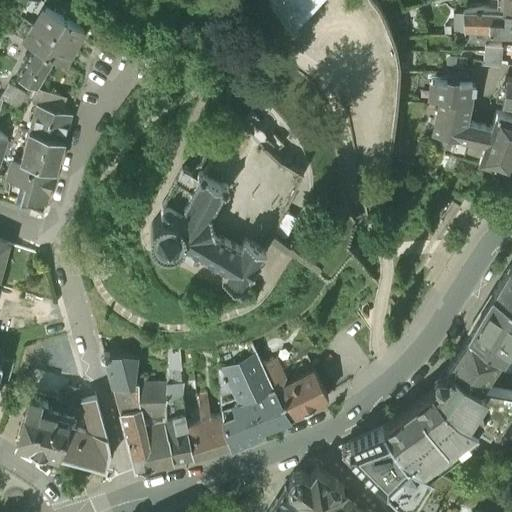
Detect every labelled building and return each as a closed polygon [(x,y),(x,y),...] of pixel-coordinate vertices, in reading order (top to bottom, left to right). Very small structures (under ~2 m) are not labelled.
[(265,13),(286,34),(318,0),(263,0),(271,7),(265,13)] [(43,24),(34,40),(73,63),(83,46),(43,24)] [(467,36),(467,58),(491,59),(511,59),(511,36),(507,36),(467,36)] [(458,56),(467,55),(466,37),(457,37),(458,56)] [(34,40),(23,59),(25,60),(34,65),(53,76),(63,81),(73,63),(34,40)] [(491,72),(491,59),(467,58),(466,77),(488,77),(504,79),(505,73),(491,72)] [(32,70),(34,65),(25,60),(23,64),(32,70)] [(34,65),(32,70),(18,93),(37,104),(53,76),(34,65)] [(426,69),(426,76),(456,76),(456,67),(443,67),(443,69),(426,69)] [(503,93),(504,79),(488,77),(486,90),(503,93)] [(448,107),(474,110),(475,97),(449,94),(448,107)] [(443,127),(443,125),(472,128),(474,110),(448,107),(435,106),(432,125),(443,127)] [(21,130),(29,116),(15,108),(7,122),(21,130)] [(39,122),(29,147),(64,158),(72,131),(39,122)] [(469,151),(472,128),(443,125),(443,127),(436,160),(464,168),(459,188),(484,194),(511,201),(511,145),(501,142),(495,158),(469,151)] [(51,187),(55,188),(64,158),(29,147),(20,178),(51,187)] [(0,180),(8,158),(0,153),(0,180)] [(182,172),(161,207),(162,218),(157,219),(155,221),(152,224),(150,227),(149,230),(149,233),(149,236),(149,240),(151,243),(153,247),(157,251),(160,253),(165,254),(170,254),(174,253),(191,263),(196,254),(224,270),(220,276),(236,286),(234,288),(241,292),(253,271),(266,249),(244,237),(239,245),(220,233),(212,210),(222,193),(225,195),(228,191),(227,189),(227,187),(226,185),(224,185),(222,185),(220,186),(206,178),(205,175),(204,173),(203,173),(201,172),(199,172),(198,173),(197,174),(196,176),(196,178),(197,180),(182,172)] [(12,175),(11,182),(18,184),(20,178),(12,175)] [(237,194),(256,203),(246,224),(264,233),(275,210),(283,194),(246,176),(237,194)] [(51,187),(20,178),(18,184),(11,182),(7,209),(16,212),(27,215),(30,216),(42,219),(51,187)] [(46,220),(55,188),(51,187),(42,219),(46,220)] [(286,220),(275,240),(286,247),(298,227),(286,220)] [(511,300),(495,326),(511,336),(511,300)] [(511,336),(495,326),(490,335),(511,349),(511,336)] [(504,384),(505,385),(511,385),(511,349),(490,335),(472,363),(504,384)] [(224,451),(231,472),(246,467),(263,459),(260,454),(291,441),(278,414),(264,385),(251,358),(217,365),(222,434),(223,441),(224,451)] [(122,371),(105,374),(113,405),(136,404),(139,374),(141,374),(144,361),(124,359),(122,371)] [(484,415),(504,384),(472,363),(450,394),(483,415),(484,415)] [(284,411),(282,407),(284,402),(275,380),(264,385),(278,414),(284,411)] [(483,415),(450,394),(435,416),(458,440),(483,415)] [(278,414),(291,441),(329,424),(314,396),(284,411),(278,414)] [(199,419),(199,417),(196,402),(187,403),(189,419),(199,419)] [(136,404),(113,405),(136,493),(174,485),(164,442),(169,441),(167,420),(168,403),(136,404)] [(164,442),(174,485),(194,481),(189,464),(186,450),(180,420),(180,403),(168,403),(167,420),(169,441),(164,442)] [(511,413),(500,405),(492,417),(499,418),(508,420),(511,414),(511,413)] [(483,415),(458,440),(462,444),(478,454),(493,463),(511,434),(511,421),(508,420),(499,418),(492,417),(484,415),(483,415)] [(83,426),(90,453),(67,447),(59,477),(106,490),(111,471),(97,416),(81,419),(83,426)] [(458,440),(435,416),(385,454),(407,488),(409,485),(415,491),(425,495),(478,454),(462,444),(458,440)] [(199,419),(202,442),(211,442),(209,418),(199,417),(199,419)] [(59,477),(67,447),(70,436),(47,430),(49,425),(29,419),(17,465),(59,477)] [(202,442),(202,444),(202,460),(189,464),(194,481),(195,483),(231,472),(224,451),(223,441),(211,442),(202,442)] [(189,464),(202,460),(202,444),(198,445),(199,447),(186,450),(189,464)] [(380,511),(416,511),(426,495),(425,495),(415,491),(409,485),(407,488),(385,454),(351,469),(351,482),(378,510),(380,511)] [(311,505),(304,500),(295,501),(290,508),(291,511),(341,511),(318,495),(311,505)]
